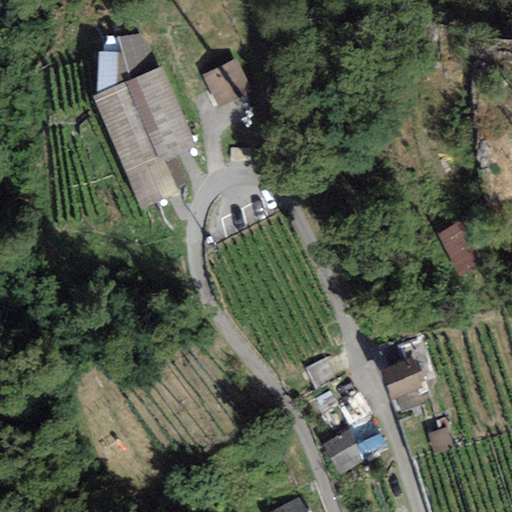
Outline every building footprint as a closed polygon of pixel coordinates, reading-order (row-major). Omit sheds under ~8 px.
[(238,57),(204,72),(219,105),(253,89),(238,57)] [(162,63),(92,93),(141,204),(186,185),(173,155),(198,144),(162,63)] [(473,214),(442,231),(463,272),(495,255),(473,214)] [(414,359),(383,368),(391,396),(423,386),(414,359)] [(350,432),(363,457),(387,445),(374,419),(350,432)] [(349,429),(324,442),(339,472),(364,459),(363,457),(350,432),(349,429)] [(311,511),(304,496),(267,511),(311,511)]
